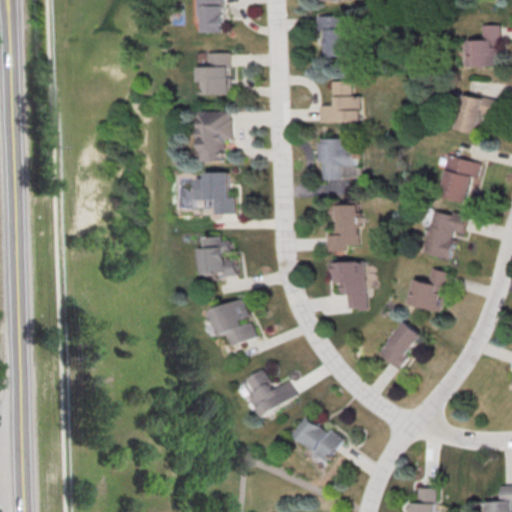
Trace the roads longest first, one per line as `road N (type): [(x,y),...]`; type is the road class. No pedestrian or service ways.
road 1 (tertiary): [(28,511),(9,0)]
road 2 (residential): [(412,422),(353,387),(318,348),(293,296),(277,0)]
road 3 (residential): [(511,226),(478,335),(393,444),(361,511)]
